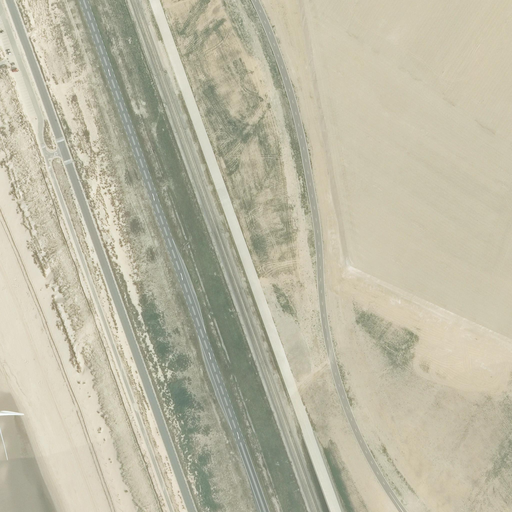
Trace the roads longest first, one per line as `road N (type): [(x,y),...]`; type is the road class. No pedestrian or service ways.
road 1 (unclassified): [(356,430),(325,332),(300,131),(255,0)]
road 2 (unclassified): [(42,122),(191,511)]
road 3 (trunk): [(68,0),(203,393)]
road 4 (secondary): [(219,389),(83,0)]
road 5 (trunk): [(219,389),(216,327),(138,89)]
road 6 (trunk): [(78,110),(170,337),(203,393)]
road 7 (unclassified): [(254,176),(303,356),(356,430)]
road 8 (secondary): [(264,511),(219,389)]
road 9 (unclassified): [(254,176),(227,52)]
road 10 (trunk): [(203,393),(245,511)]
